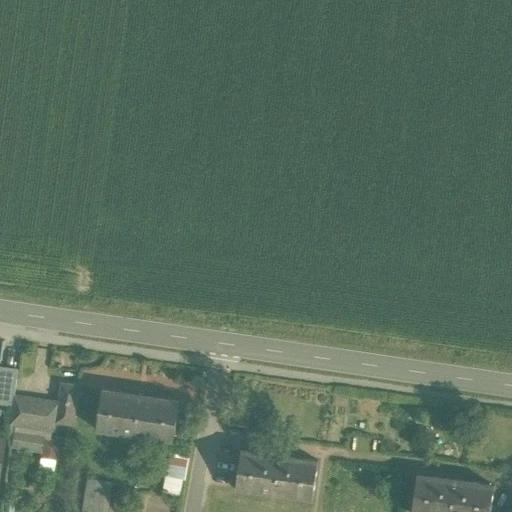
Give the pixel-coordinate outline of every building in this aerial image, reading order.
[(19,369),(0,366),(0,402),(14,404),(19,369)] [(80,385),(62,382),(59,401),(56,421),(56,422),(74,424),(80,385)] [(180,400),(103,388),(98,428),(174,439),(180,400)] [(59,401),(16,395),(14,404),(12,423),(55,430),(56,422),(56,421),(59,401)] [(319,459),(242,448),(237,488),(313,499),(319,459)] [(187,470),(169,467),(168,476),(186,479),(187,470)] [(491,511),(495,484),(418,474),(412,511),(491,511)]
